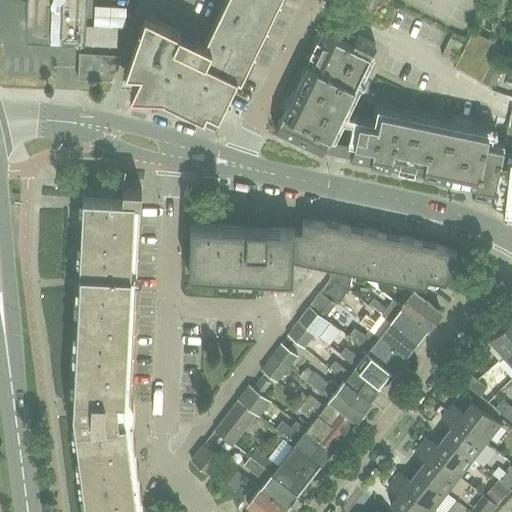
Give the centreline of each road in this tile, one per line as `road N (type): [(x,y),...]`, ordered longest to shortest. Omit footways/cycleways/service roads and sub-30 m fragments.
road 1 (residential): [(315,511),(442,352),(462,303),(508,238)]
road 2 (residential): [(170,471),(278,330),(268,311),(170,307)]
road 3 (unclassified): [(508,238),(448,212),(281,175)]
road 4 (unclassified): [(178,138),(66,114),(0,112)]
road 5 (unclassified): [(0,136),(86,136),(176,165)]
road 6 (residential): [(309,0),(231,155)]
road 7 (secondary): [(12,388),(0,218)]
road 8 (residential): [(170,471),(159,457),(170,307)]
road 9 (residential): [(170,307),(176,165)]
road 10 (secondary): [(29,511),(12,388)]
